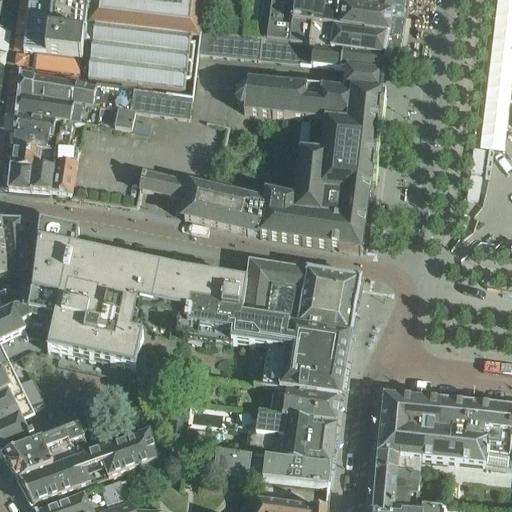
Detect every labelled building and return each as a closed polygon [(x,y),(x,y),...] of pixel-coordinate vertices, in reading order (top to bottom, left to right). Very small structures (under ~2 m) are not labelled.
[(90,64),(88,82),(188,95),(196,34),(201,35),(202,30),(203,23),(205,0),(30,0),(28,19),(27,19),(26,23),(31,23),(30,37),(25,36),(24,39),(26,40),(23,55),(34,57),(35,57),(82,62),(87,20),(96,21),(90,64)] [(272,0),(272,4),(286,6),(286,0),(294,0),(294,7),(296,7),(314,9),(320,10),(391,18),(405,20),(407,0),(272,0)] [(511,0),(506,0),(499,80),(511,80),(511,0)] [(272,4),(269,28),(266,43),(291,46),(304,49),(385,60),(399,62),(402,41),(331,32),(293,27),(291,27),(283,26),(286,6),(272,4)] [(296,7),(294,7),(291,27),(293,27),(331,32),(402,41),(405,20),(391,18),(320,10),(314,9),(296,7)] [(263,42),(244,40),(201,35),(198,57),(260,64),(263,42)] [(383,78),(385,60),(304,49),(300,68),(346,71),(346,74),(382,80),(382,78),(383,78)] [(265,199),(265,202),(259,238),(259,239),(361,256),(369,201),(371,185),(381,98),(380,98),(380,96),(381,96),(383,81),(382,81),(382,80),(346,74),(343,92),(249,83),(248,91),(244,91),(237,96),(236,105),(242,112),(245,112),(244,116),(273,119),(273,120),(312,124),(308,156),(301,155),(296,198),(266,192),(265,195),(296,201),(295,204),(265,199)] [(21,78),(19,100),(93,110),(129,117),(129,115),(134,93),(97,89),(97,93),(21,78)] [(134,93),(129,115),(178,121),(181,99),(166,98),(134,93)] [(181,99),(178,121),(190,123),(193,101),(181,99)] [(136,118),(129,117),(93,110),(19,100),(16,120),(55,126),(55,124),(61,125),(73,127),(132,135),(136,118)] [(16,120),(14,135),(47,141),(59,142),(61,125),(55,124),(55,126),(16,120)] [(52,174),(49,197),(71,200),(79,154),(69,152),(73,127),(61,125),(59,142),(57,156),(56,166),(53,166),(52,174)] [(47,141),(14,135),(14,149),(42,154),(57,156),(59,142),(47,141)] [(42,154),(14,149),(10,170),(31,172),(52,174),(53,166),(56,166),(57,156),(42,154)] [(8,193),(28,195),(31,172),(10,170),(8,193)] [(28,195),(49,197),(52,174),(31,172),(28,195)] [(167,198),(177,200),(186,202),(183,217),(182,221),(247,236),(259,238),(265,202),(265,199),(265,195),(266,192),(214,181),(212,191),(189,186),(180,184),(170,182),(141,176),(139,192),(167,198)] [(35,308),(35,305),(22,225),(0,224),(10,278),(22,277),(25,292),(13,294),(19,312),(31,307),(35,308)] [(0,279),(10,278),(0,224),(0,279)] [(41,227),(22,225),(35,305),(41,227)] [(80,236),(41,227),(35,305),(35,308),(31,307),(19,312),(7,317),(0,319),(0,458),(1,459),(34,447),(40,445),(139,409),(137,372),(139,361),(144,339),(133,336),(139,308),(188,318),(186,329),(189,330),(189,333),(233,340),(232,348),(286,356),(290,330),(241,323),(247,286),(183,276),(177,275),(161,272),(77,253),(80,236)] [(251,265),(247,286),(241,323),(298,331),(307,275),(251,265)] [(298,331),(351,339),(360,283),(307,275),(298,331)] [(0,299),(7,317),(19,312),(13,294),(0,297),(0,299)] [(233,340),(232,348),(286,356),(284,373),(265,370),(262,389),(273,391),(287,393),(339,401),(350,339),(298,331),(241,323),(236,322),(233,340)] [(141,361),(139,372),(139,398),(166,402),(169,377),(169,374),(166,373),(168,366),(141,361)] [(273,391),(270,417),(336,426),(339,401),(287,393),(273,391)] [(377,472),(420,477),(422,462),(482,468),(484,445),(479,444),(479,438),(460,436),(461,431),(439,428),(441,406),(385,400),(379,456),(378,456),(378,459),(380,459),(379,470),(377,470),(377,472)] [(479,438),(479,444),(484,445),(482,468),(511,472),(511,461),(511,455),(509,455),(511,440),(511,435),(511,413),(441,406),(439,428),(461,431),(460,436),(479,438)] [(248,435),(245,455),(282,460),(281,464),(331,470),(336,426),(270,417),(269,418),(258,417),(255,436),(248,435)] [(171,423),(168,448),(180,450),(181,450),(184,425),(171,423)] [(79,430),(40,445),(34,447),(1,459),(18,484),(90,458),(79,430)] [(110,451),(90,458),(18,484),(33,510),(91,488),(157,465),(167,463),(164,451),(165,435),(158,434),(157,432),(137,439),(138,441),(110,451)] [(180,450),(168,448),(173,472),(185,474),(180,450)] [(329,491),(331,470),(244,459),(238,458),(238,457),(217,454),(214,479),(329,491)] [(377,474),(374,508),(400,509),(401,506),(417,507),(420,477),(377,472),(377,473),(378,473),(377,474)] [(103,511),(128,511),(120,485),(97,493),(102,506),(103,511)] [(97,493),(84,498),(89,511),(102,506),(97,493)] [(84,498),(47,511),(103,511),(102,506),(89,511),(84,498)]
